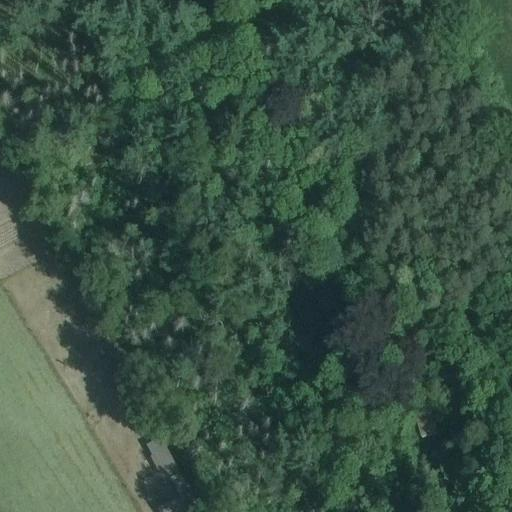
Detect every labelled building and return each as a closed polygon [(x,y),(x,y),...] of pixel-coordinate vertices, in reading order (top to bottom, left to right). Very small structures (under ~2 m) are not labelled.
[(125,373),(116,378),(132,409),(141,404),(125,373)] [(412,410),(421,443),(438,438),(429,405),(412,410)] [(161,441),(147,448),(153,459),(151,460),(163,483),(180,474),(161,441)] [(172,481),(181,497),(188,493),(179,476),(172,481)] [(186,511),(189,510),(182,498),(157,511),(186,511)]
